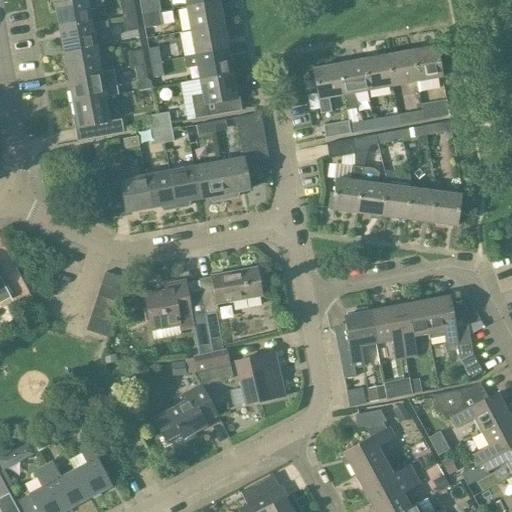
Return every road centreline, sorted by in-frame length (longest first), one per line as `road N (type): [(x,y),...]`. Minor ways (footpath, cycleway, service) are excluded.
road 1 (residential): [(289,223),(127,251),(4,198)]
road 2 (residential): [(511,337),(475,275),(453,266),(305,295)]
road 3 (residential): [(144,511),(286,436)]
road 4 (residential): [(286,436),(313,418),(321,398),(305,295)]
